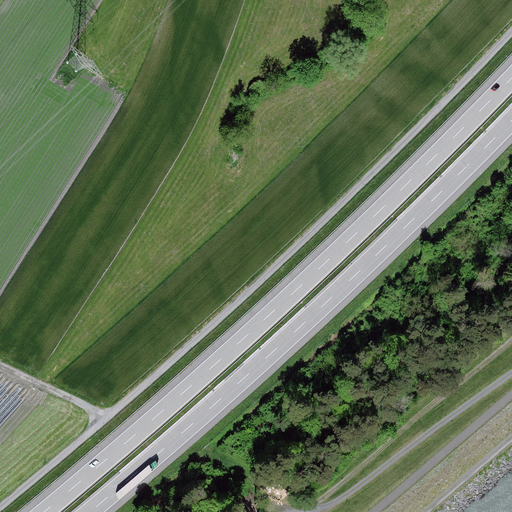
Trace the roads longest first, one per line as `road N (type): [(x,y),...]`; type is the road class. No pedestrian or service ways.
road 1 (motorway): [(511,78),(193,384),(39,511)]
road 2 (motorway): [(86,511),(216,403),(511,119)]
road 3 (track): [(103,416),(340,202),(511,31)]
road 4 (track): [(511,339),(302,511)]
road 5 (track): [(307,511),(340,499),(511,372)]
road 6 (track): [(511,395),(374,511)]
road 7 (track): [(103,416),(0,504)]
